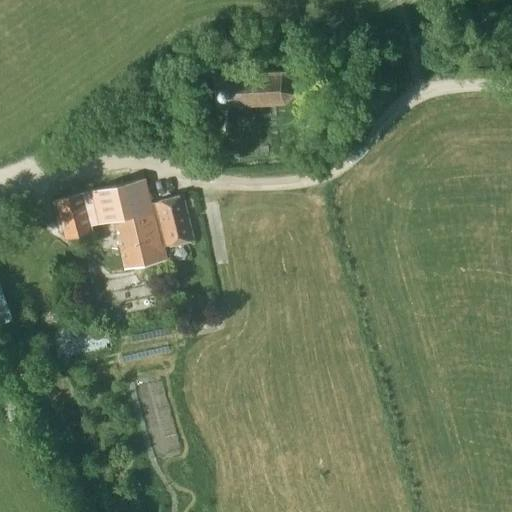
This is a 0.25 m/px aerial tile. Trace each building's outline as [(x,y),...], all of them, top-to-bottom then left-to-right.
[(300,95),(301,92),(297,90),(296,78),(301,77),(299,73),(295,75),(285,70),(285,67),(282,67),(282,71),(216,74),(218,106),(284,102),(284,105),(288,105),(287,102),(297,94),(300,95)] [(77,128),(55,132),(59,153),(81,149),(77,128)] [(126,269),(168,259),(165,247),(194,240),(184,194),(152,202),(146,177),(107,187),(56,201),(66,239),(93,232),(92,226),(114,220),(126,269)] [(0,323),(16,319),(0,260),(0,323)] [(62,356),(113,345),(107,318),(56,329),(62,356)] [(35,368),(13,374),(16,386),(38,380),(35,368)]
